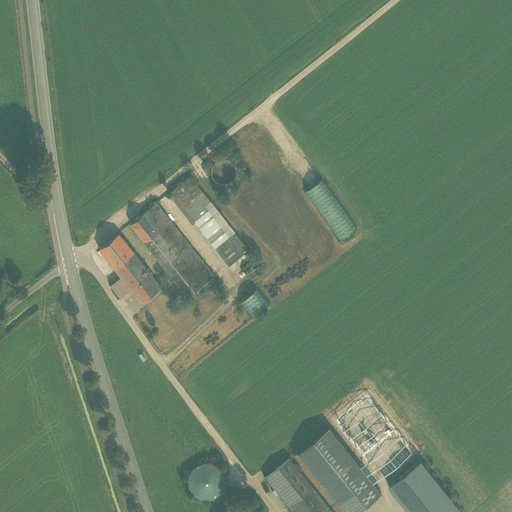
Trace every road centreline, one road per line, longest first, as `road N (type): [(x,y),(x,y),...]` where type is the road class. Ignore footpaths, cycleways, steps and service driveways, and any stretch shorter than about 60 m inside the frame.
road 1 (unclassified): [(395,0),(69,262)]
road 2 (unclassified): [(69,262),(89,266),(276,511)]
road 3 (tertiary): [(32,0),(69,262)]
road 4 (tertiary): [(69,262),(145,511)]
